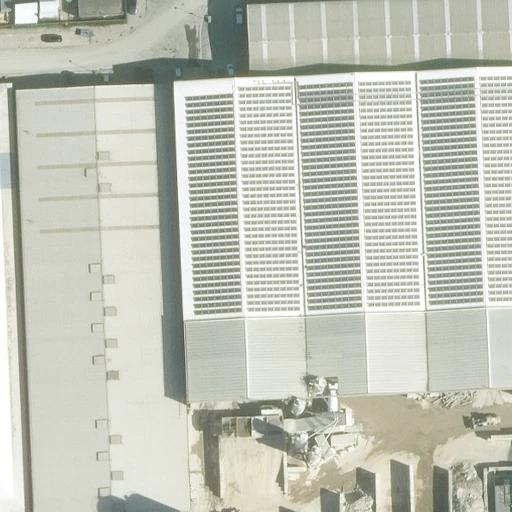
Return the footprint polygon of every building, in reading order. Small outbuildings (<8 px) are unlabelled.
[(84,0),(77,0),(78,19),(122,17),(120,0),(84,0)] [(248,86),(170,89),(184,409),(511,395),(511,0),(502,0),(245,11),(248,86)] [(188,511),(184,409),(170,89),(170,87),(169,87),(169,89),(14,96),(31,511),(188,511)] [(0,511),(27,511),(10,88),(0,88),(0,511)] [(511,511),(511,486),(494,487),(494,511),(511,511)]
